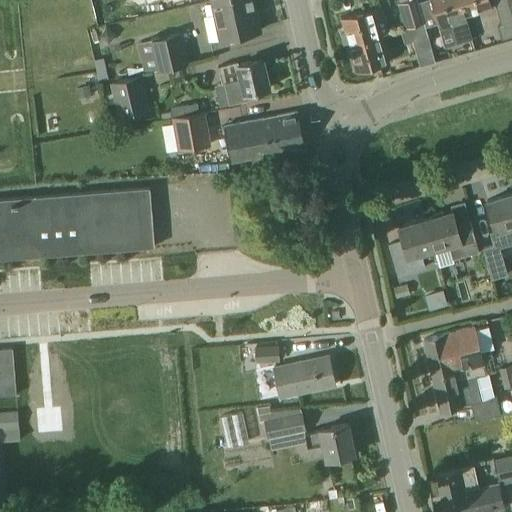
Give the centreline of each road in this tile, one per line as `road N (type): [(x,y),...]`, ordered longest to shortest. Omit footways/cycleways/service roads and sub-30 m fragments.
road 1 (unclassified): [(0,304),(355,276)]
road 2 (tertiary): [(405,511),(355,276)]
road 3 (unclassified): [(344,118),(511,55)]
road 4 (residential): [(344,207),(511,161)]
road 5 (unknown): [(511,298),(367,330)]
road 6 (tertiary): [(344,118),(320,89),(297,0)]
